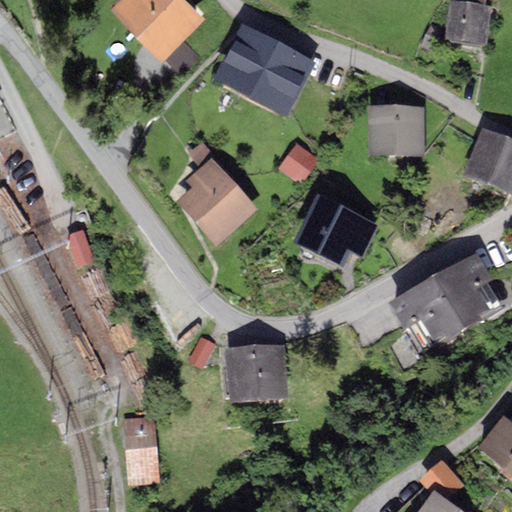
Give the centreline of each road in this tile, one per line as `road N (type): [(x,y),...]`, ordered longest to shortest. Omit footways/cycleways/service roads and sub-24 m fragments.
road 1 (residential): [(511,215),(320,320),(286,328),(235,320),(197,289),(0,26)]
road 2 (track): [(0,74),(51,192),(52,235),(114,378),(106,433),(119,511)]
road 3 (residential): [(511,137),(422,85),(278,29),(228,0)]
